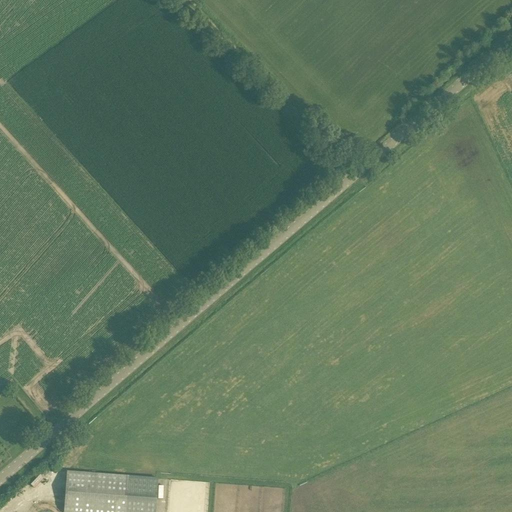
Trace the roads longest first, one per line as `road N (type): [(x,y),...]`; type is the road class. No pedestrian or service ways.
road 1 (tertiary): [(0,477),(511,38)]
road 2 (track): [(186,0),(352,175)]
